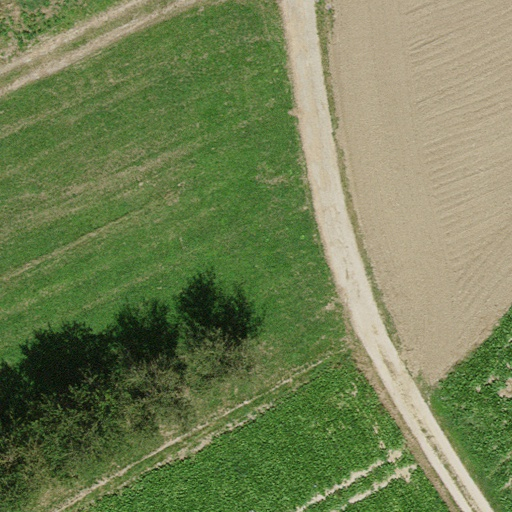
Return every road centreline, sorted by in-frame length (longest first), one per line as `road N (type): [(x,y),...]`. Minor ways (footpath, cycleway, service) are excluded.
road 1 (track): [(292,0),(306,132),(356,312),(470,511)]
road 2 (track): [(157,0),(0,77)]
